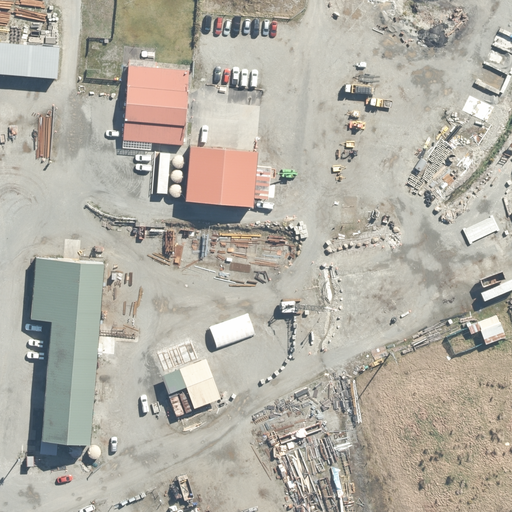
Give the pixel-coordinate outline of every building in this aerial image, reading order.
[(62,9),(25,8),(24,32),(61,34),(62,9)] [(55,62),(0,56),(0,85),(52,91),(55,62)] [(181,87),(123,81),(116,151),(174,157),(181,87)] [(253,162),(186,155),(181,208),(248,214),(253,162)] [(85,453),(101,276),(32,269),(26,332),(45,334),(35,448),(85,453)] [(253,341),(243,344),(248,358),(258,354),(253,341)] [(180,368),(163,375),(171,392),(187,385),(180,368)]
